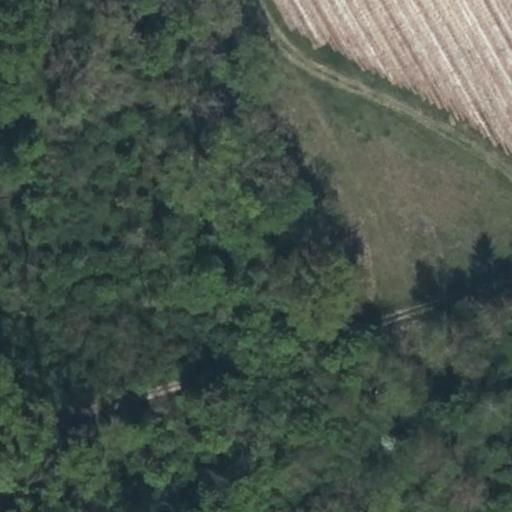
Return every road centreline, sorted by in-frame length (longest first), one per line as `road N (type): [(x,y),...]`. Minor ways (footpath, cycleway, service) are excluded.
road 1 (track): [(0,440),(511,275)]
road 2 (track): [(511,173),(284,48),(260,0)]
road 3 (track): [(284,48),(354,204),(373,322)]
